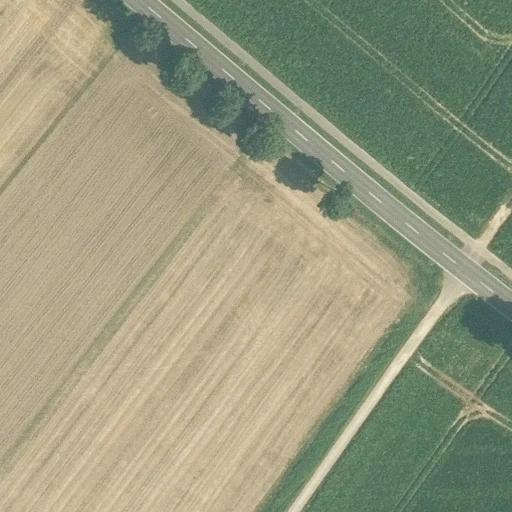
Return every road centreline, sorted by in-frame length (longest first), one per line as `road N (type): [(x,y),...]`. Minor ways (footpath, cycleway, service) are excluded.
road 1 (tertiary): [(511,308),(134,0)]
road 2 (track): [(293,511),(511,198)]
